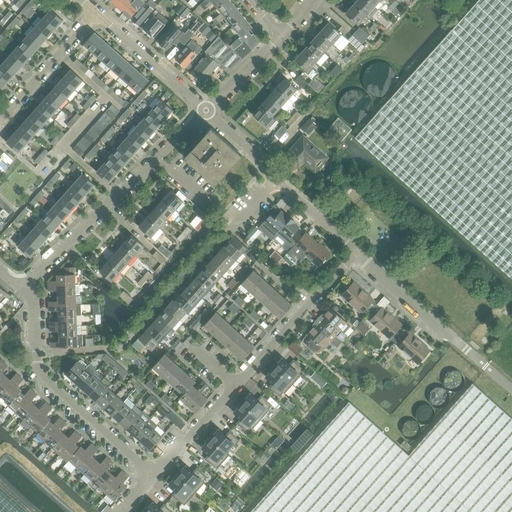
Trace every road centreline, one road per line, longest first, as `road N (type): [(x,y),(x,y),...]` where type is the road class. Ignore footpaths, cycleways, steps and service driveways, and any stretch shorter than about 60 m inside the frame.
road 1 (residential): [(23,290),(207,111)]
road 2 (residential): [(233,382),(355,248)]
road 3 (residential): [(486,365),(355,248)]
road 4 (residential): [(150,474),(46,381),(35,352)]
road 5 (residential): [(207,111),(95,11)]
road 6 (residential): [(0,118),(95,11)]
road 7 (residential): [(150,474),(233,382)]
